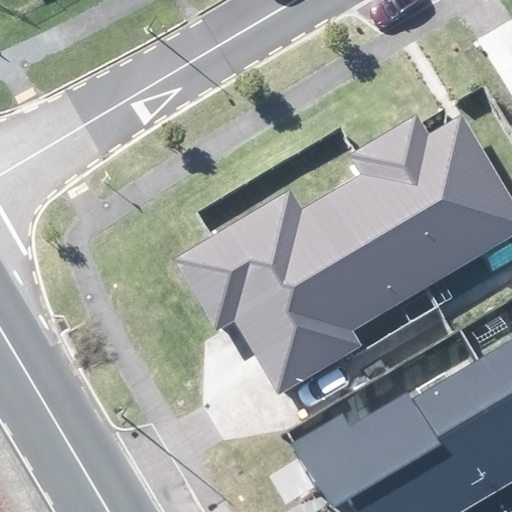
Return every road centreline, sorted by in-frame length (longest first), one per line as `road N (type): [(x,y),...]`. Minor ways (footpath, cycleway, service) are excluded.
road 1 (residential): [(0,177),(289,0)]
road 2 (tertiary): [(105,511),(0,330)]
